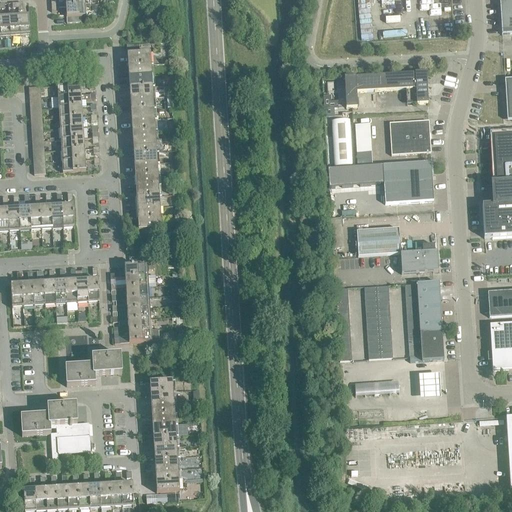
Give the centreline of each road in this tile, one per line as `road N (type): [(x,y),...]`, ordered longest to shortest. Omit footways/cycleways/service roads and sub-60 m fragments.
road 1 (tertiary): [(211,0),(246,497)]
road 2 (residential): [(511,393),(474,387),(467,367),(453,146),(473,56),(475,0)]
road 3 (residential): [(112,180),(103,59),(44,61)]
road 4 (residential): [(125,392),(129,463),(98,465),(94,394)]
